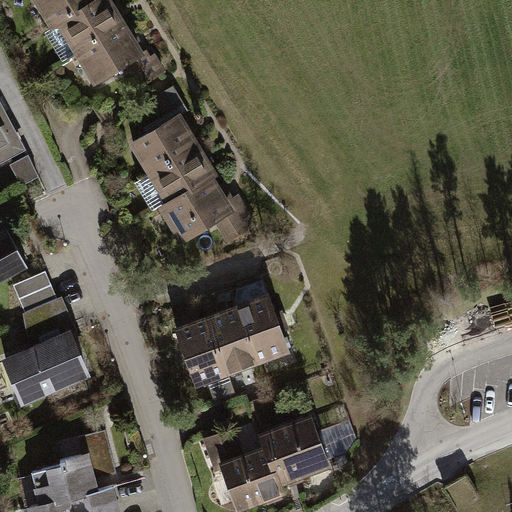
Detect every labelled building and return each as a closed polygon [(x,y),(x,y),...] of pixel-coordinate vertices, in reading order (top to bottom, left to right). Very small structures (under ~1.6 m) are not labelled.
[(38,0),(54,26),(61,22),(96,0),(38,0)] [(96,0),(61,22),(79,51),(122,24),(107,0),(96,0)] [(141,54),(122,24),(79,51),(97,82),(127,63),(141,55),(141,54)] [(146,51),(141,54),(141,55),(127,63),(141,86),(160,74),(146,51)] [(177,115),(178,116),(183,113),(169,89),(150,101),(164,123),(177,115)] [(0,157),(20,147),(0,109),(0,157)] [(133,142),(151,172),(195,145),(178,116),(177,115),(164,123),(133,142)] [(213,175),(195,145),(151,172),(169,202),(210,177),(213,175)] [(39,176),(29,154),(10,164),(22,186),(39,176)] [(231,211),(210,177),(169,202),(163,205),(181,236),(199,225),(201,229),(216,220),(231,211)] [(249,228),(255,224),(237,195),(231,199),(237,208),(249,228)] [(249,228),(237,208),(231,211),(216,220),(227,239),(236,235),(249,228)] [(0,279),(28,264),(2,216),(0,217),(0,279)] [(46,270),(13,284),(25,311),(57,298),(46,270)] [(236,300),(238,307),(268,296),(263,279),(237,288),(236,300)] [(268,296),(238,307),(257,359),(287,348),(268,296)] [(57,298),(25,311),(37,338),(69,324),(57,298)] [(225,304),(212,309),(214,315),(228,310),(225,304)] [(209,317),(208,318),(227,370),(257,359),(238,307),(228,310),(214,315),(212,309),(207,310),(209,317)] [(198,314),(185,319),(187,325),(200,321),(198,314)] [(179,328),(178,329),(197,381),(209,377),(227,370),(208,318),(200,321),(187,325),(185,319),(176,322),(179,328)] [(6,360),(23,399),(87,371),(70,333),(6,360)] [(237,396),(227,370),(209,377),(218,402),(237,396)] [(317,433),(312,417),(262,434),(267,447),(274,468),(283,464),(288,477),(328,463),(327,460),(317,433)] [(350,421),(317,433),(327,460),(345,453),(356,438),(350,421)] [(233,427),(208,436),(219,465),(222,463),(240,457),(237,449),(241,447),(233,427)] [(82,453),(110,446),(106,428),(77,436),(82,453)] [(71,495),(75,510),(117,499),(114,485),(97,489),(94,477),(117,471),(110,446),(82,453),(60,459),(62,463),(33,471),(41,503),(71,495)] [(222,463),(237,506),(282,490),(279,480),(288,477),(283,464),(274,468),(267,447),(240,457),(222,463)] [(75,511),(75,510),(71,495),(41,503),(29,506),(31,511),(75,511)] [(75,510),(75,511),(120,511),(117,499),(75,510)]
